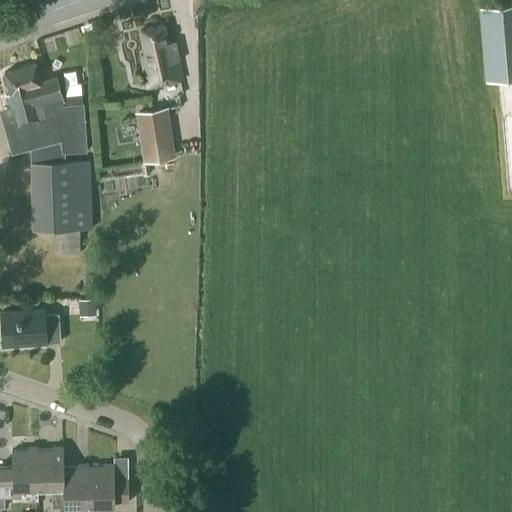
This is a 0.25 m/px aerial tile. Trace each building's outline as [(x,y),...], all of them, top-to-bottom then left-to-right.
[(511,21),(510,3),(480,5),(482,24),(511,21)] [(511,23),(511,21),(482,24),(486,77),(511,75),(511,23)] [(144,52),(140,53),(144,69),(129,73),(131,78),(127,79),(127,78),(126,78),(128,90),(182,77),(176,52),(175,52),(172,40),(166,41),(162,24),(139,29),(144,52)] [(56,74),(41,79),(36,61),(4,70),(10,91),(5,93),(9,105),(3,106),(15,150),(30,146),(33,228),(58,227),(59,251),(80,250),(80,227),(93,226),(91,158),(65,159),(65,151),(87,150),(83,101),(82,83),(59,85),(56,74)] [(176,157),(169,105),(136,110),(143,161),(176,157)] [(96,313),(95,297),(79,297),(80,314),(96,313)] [(3,344),(61,340),(59,311),(44,312),(44,308),(1,311),(3,344)] [(38,448),(38,487),(63,486),(63,466),(63,465),(63,447),(38,448)] [(21,495),(21,487),(38,487),(38,448),(12,448),(12,465),(0,465),(0,511),(1,506),(5,506),(5,495),(21,495)] [(63,486),(63,505),(89,504),(88,465),(63,465),(63,466),(63,486)] [(88,465),(89,504),(114,504),(114,501),(128,500),(128,477),(114,477),(114,465),(88,465)]
